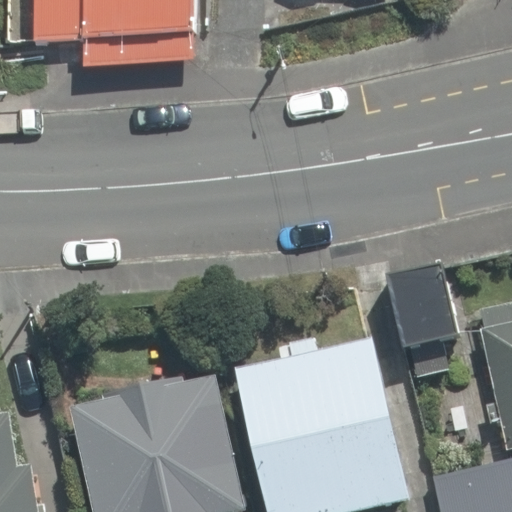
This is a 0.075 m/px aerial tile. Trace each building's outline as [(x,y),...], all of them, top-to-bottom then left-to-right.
[(36,0),(36,45),(87,45),(87,70),(198,72),(199,0),(36,0)] [(435,266),(384,279),(404,358),(455,345),(435,266)] [(511,427),(511,322),(491,327),(511,427)] [(274,344),(279,367),(237,376),(267,511),(401,511),(410,510),(373,346),(321,357),(315,335),(274,344)] [(91,511),(252,511),(222,381),(191,388),(189,375),(111,393),(114,406),(70,415),(91,511)] [(40,511),(27,408),(0,411),(0,511),(40,511)] [(511,511),(511,470),(508,453),(433,468),(442,511),(511,511)]
